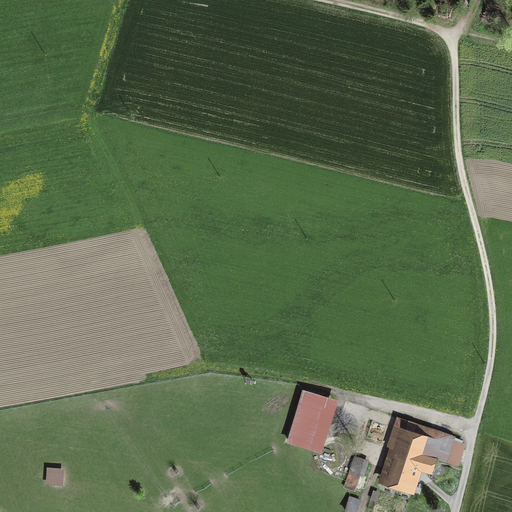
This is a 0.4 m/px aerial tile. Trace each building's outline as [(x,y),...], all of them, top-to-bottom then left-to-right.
[(289,440),(313,448),(329,400),(304,392),(289,440)] [(454,437),(397,417),(387,445),(396,448),(385,479),(410,487),(416,468),(431,473),(436,459),(445,462),(454,437)] [(366,462),(354,458),(344,487),(354,490),(360,474),(362,475),(366,462)] [(46,483),(64,484),(65,466),(47,466),(46,483)] [(376,504),(378,491),(372,490),(369,503),(376,504)] [(350,497),(345,511),(349,511),(355,511),(360,500),(350,497)]
